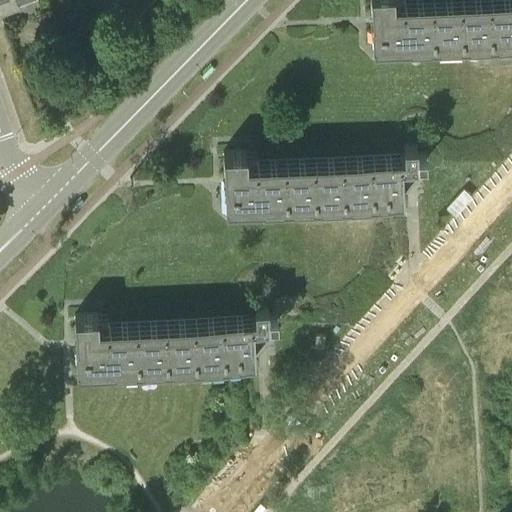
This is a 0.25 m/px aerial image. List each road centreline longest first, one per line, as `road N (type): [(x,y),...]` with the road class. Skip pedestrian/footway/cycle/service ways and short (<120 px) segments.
road 1 (residential): [(215,511),(511,184)]
road 2 (tertiary): [(38,212),(245,0)]
